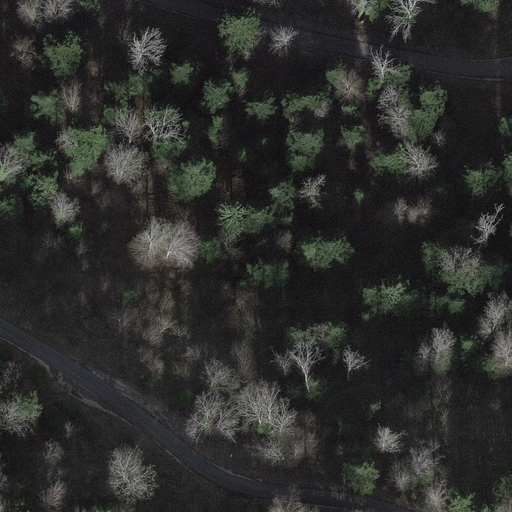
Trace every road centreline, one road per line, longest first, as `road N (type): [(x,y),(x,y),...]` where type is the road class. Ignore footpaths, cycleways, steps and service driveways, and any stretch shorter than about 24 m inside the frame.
road 1 (track): [(390,511),(226,479),(133,409),(0,332)]
road 2 (track): [(162,0),(209,15),(511,65)]
